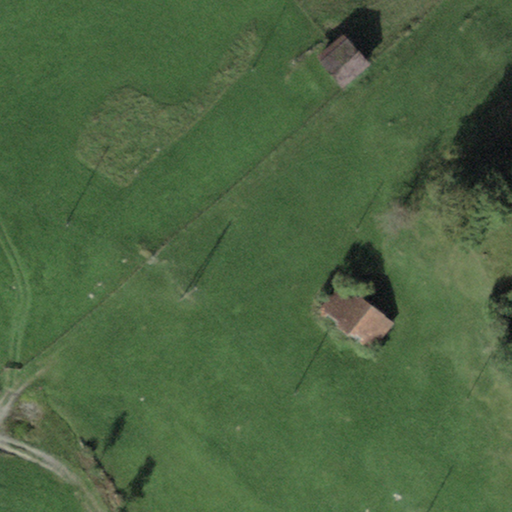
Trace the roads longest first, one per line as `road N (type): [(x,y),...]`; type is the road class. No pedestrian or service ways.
road 1 (track): [(0,410),(23,303),(0,231)]
road 2 (track): [(95,511),(58,467),(0,438)]
